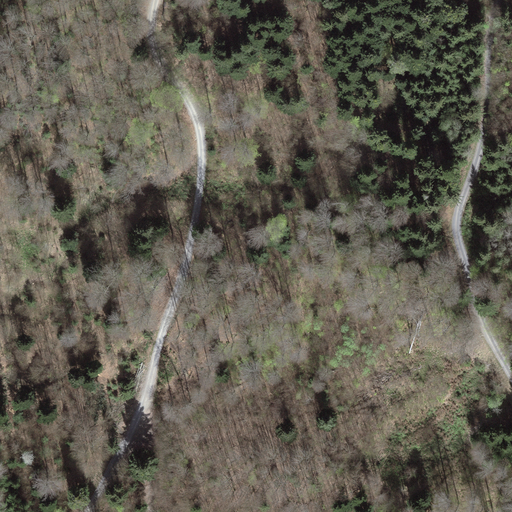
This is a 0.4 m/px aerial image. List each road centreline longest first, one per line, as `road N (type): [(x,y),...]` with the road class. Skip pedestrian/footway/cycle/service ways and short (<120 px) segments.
road 1 (track): [(89,511),(140,419),(180,288),(201,171),(198,118),(154,53),(158,0)]
road 2 (track): [(511,372),(475,307),(456,239),(478,154),(497,0)]
